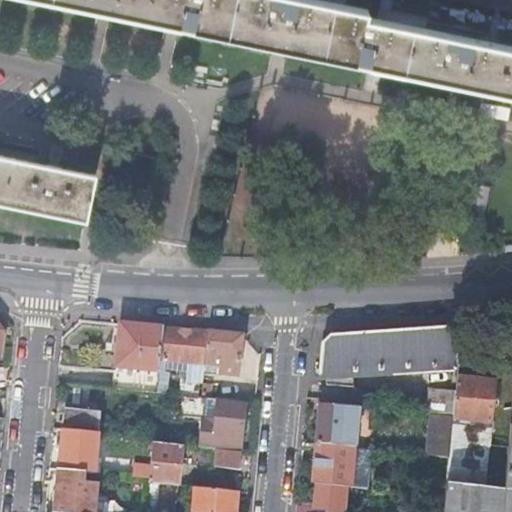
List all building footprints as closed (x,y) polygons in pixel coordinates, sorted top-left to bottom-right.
[(368,8),(329,0),(62,0),(292,44),(380,64),(511,90),(511,44),(366,15),(368,8)] [(0,202),(85,220),(95,176),(59,168),(60,161),(55,160),(50,159),(48,165),(0,155),(0,202)] [(129,187),(146,190),(152,159),(136,155),(129,187)] [(228,243),(256,247),(264,196),(236,192),(228,243)] [(113,390),(157,394),(159,376),(160,361),(163,329),(119,324),(116,354),(113,390)] [(462,327),(329,335),(322,342),(319,376),(325,375),(325,386),(339,387),(353,389),(352,374),(458,368),(462,327)] [(189,331),(171,329),(165,329),(163,329),(160,361),(159,376),(204,380),(205,366),(205,365),(208,333),(189,331)] [(225,335),(208,333),(205,365),(205,366),(219,368),(218,374),(238,376),(240,356),(241,356),(243,336),(225,335)] [(457,378),(456,393),(453,417),(452,435),(458,436),(460,420),(471,421),(470,427),(489,429),(495,381),(476,379),(457,378)] [(425,402),(424,415),(429,416),(453,417),(456,393),(430,390),(429,402),(425,402)] [(245,420),(246,402),(207,398),(176,396),(174,416),(200,419),(197,448),(216,450),(241,452),(243,438),(245,420)] [(318,425),(316,445),(341,447),(353,448),(354,448),(358,403),(320,399),(320,405),(318,425)] [(63,431),(98,434),(100,412),(65,409),(64,420),(63,431)] [(453,417),(429,416),(425,455),(449,456),(452,435),(453,417)] [(443,511),(511,511),(511,425),(511,426),(510,425),(503,490),(446,483),(445,497),(443,511)] [(82,473),(94,474),(98,434),(63,431),(61,451),(59,471),(82,473)] [(149,479),(148,483),(178,486),(180,466),(182,447),(152,444),(150,467),(149,479)] [(341,447),(316,445),(314,464),(312,484),(315,484),(346,487),(349,488),(367,489),(370,450),(354,448),(353,448),(341,447)] [(240,471),(241,452),(216,450),(214,468),(240,471)] [(132,477),(149,479),(150,467),(133,465),(132,477)] [(93,511),(96,486),(81,484),(82,473),(59,471),(57,492),(54,511),(93,511)] [(431,477),(429,495),(445,497),(446,483),(447,479),(431,477)] [(343,511),(346,487),(315,484),(314,497),(313,509),(327,511),(343,511)] [(193,511),(229,511),(232,491),(196,487),(193,511)] [(172,511),(175,490),(160,489),(157,511),(172,511)]
